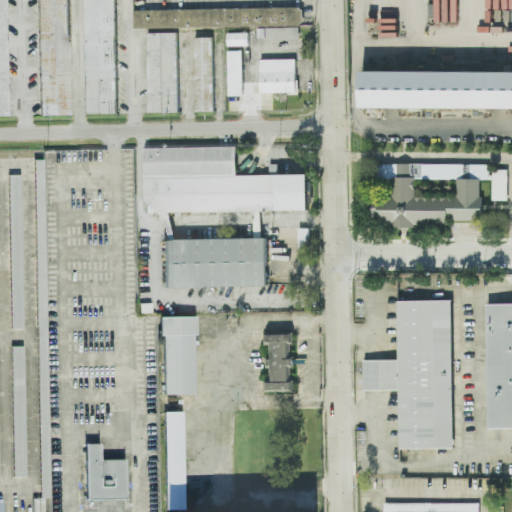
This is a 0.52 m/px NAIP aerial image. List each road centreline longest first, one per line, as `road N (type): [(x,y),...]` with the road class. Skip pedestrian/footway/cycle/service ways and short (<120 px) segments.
road 1 (tertiary): [(341,511),(332,0)]
road 2 (residential): [(335,127),(0,133)]
road 3 (residential): [(511,255),(338,254)]
